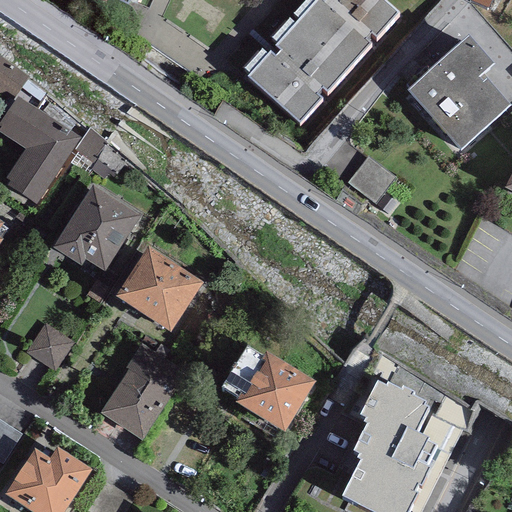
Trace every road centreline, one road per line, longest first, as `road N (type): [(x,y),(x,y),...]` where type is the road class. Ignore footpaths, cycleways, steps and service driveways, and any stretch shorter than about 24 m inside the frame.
road 1 (residential): [(5,0),(511,346)]
road 2 (residential): [(195,511),(0,386)]
road 3 (residential): [(301,144),(447,0)]
road 4 (residential): [(265,511),(347,378)]
road 5 (residential): [(444,511),(511,379)]
